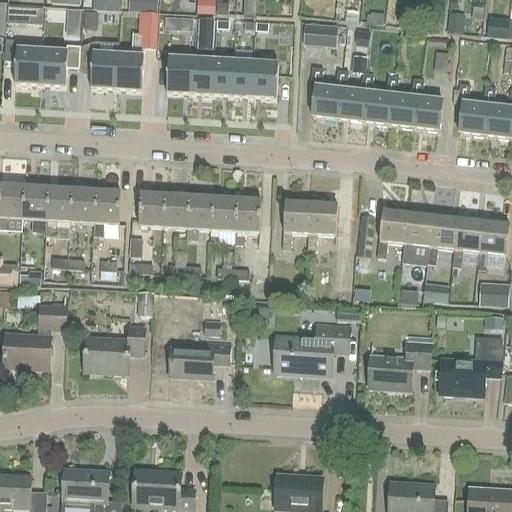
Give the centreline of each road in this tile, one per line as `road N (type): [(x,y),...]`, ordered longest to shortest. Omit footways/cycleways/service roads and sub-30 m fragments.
road 1 (residential): [(0,143),(334,160),(511,179)]
road 2 (residential): [(365,436),(74,418),(0,429)]
road 3 (residential): [(511,446),(365,436)]
